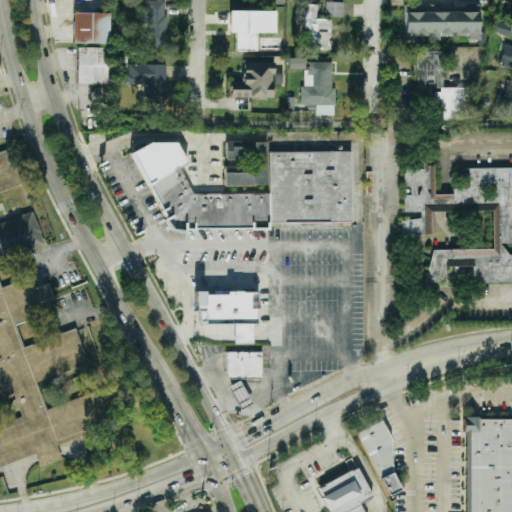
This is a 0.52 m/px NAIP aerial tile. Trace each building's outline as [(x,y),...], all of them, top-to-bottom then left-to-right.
[(166,1),(147,2),(148,50),(167,50),(166,1)] [(343,17),(344,2),(326,2),(325,17),(343,17)] [(331,19),(317,19),(317,5),(304,5),(303,20),(293,20),(293,34),(306,35),(305,49),(330,50),(331,19)] [(404,12),(404,38),(429,38),(480,38),(480,5),(473,5),(473,12),(404,12)] [(274,11),(229,12),(229,33),(236,33),(236,52),(259,51),(259,34),(275,33),(274,11)] [(110,13),(74,14),(74,44),(110,44),(110,13)] [(509,35),(510,26),(497,25),(497,34),(509,35)] [(511,46),(505,44),(502,56),(511,59),(509,68),(511,68),(511,46)] [(78,84),(107,85),(107,48),(78,48),(78,84)] [(467,120),(467,88),(444,88),(443,52),(415,53),(416,96),(426,95),(426,102),(436,101),(436,121),(467,120)] [(304,59),(289,58),(288,69),(304,70),(304,59)] [(335,115),(335,88),(332,88),(332,62),(306,62),(306,86),(301,86),(301,105),(315,105),(315,115),(335,115)] [(274,63),(243,63),(243,82),(230,81),(229,98),(273,99),(274,83),(281,83),(281,74),(274,74),(274,63)] [(166,65),(129,64),(129,73),(126,73),(125,85),(145,85),(145,97),(165,97),(166,65)] [(351,223),(350,151),(271,152),(266,154),(266,141),(224,142),(224,186),(256,186),(256,191),(234,192),(231,193),(193,193),(190,187),(190,182),(185,170),(184,161),(176,143),(151,143),(132,151),(169,232),(182,232),(188,229),(267,228),(267,223),(351,223)] [(0,402),(14,398),(21,419),(0,425),(0,462),(58,467),(103,402),(100,392),(36,411),(95,325),(11,350),(46,299),(0,267),(0,259),(44,246),(34,213),(0,223),(0,192),(20,187),(10,152),(0,154),(0,402)] [(511,167),(462,168),(463,188),(452,188),(452,194),(433,194),(432,162),(421,162),(421,169),(403,170),(404,187),(410,186),(410,195),(404,195),(404,212),(420,212),(420,219),(401,220),(401,236),(430,235),(430,212),(489,211),(490,249),(428,250),(429,281),(444,281),(444,267),(473,266),(473,283),(511,281),(511,167)] [(195,324),(234,325),(233,343),(254,343),(255,292),(218,291),(218,294),(196,293),(195,324)] [(225,352),(226,379),(261,379),(261,351),(225,352)] [(227,387),(239,409),(250,403),(239,380),(227,387)] [(511,511),(511,422),(464,422),(464,511),(511,511)] [(357,432),(385,495),(405,487),(377,423),(357,432)] [(363,511),(359,504),(372,497),(357,467),(316,488),(328,511),(363,511)]
